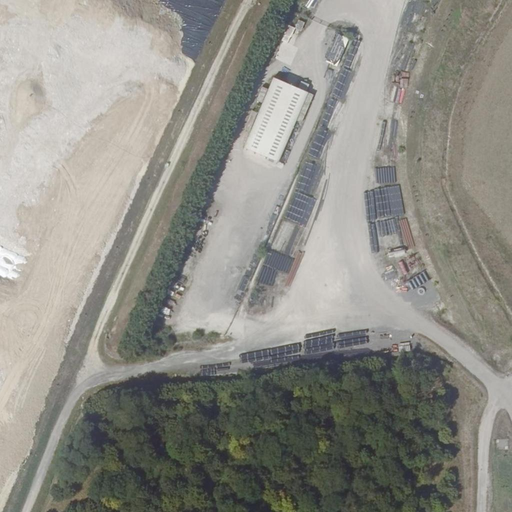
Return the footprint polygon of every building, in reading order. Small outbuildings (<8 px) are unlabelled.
[(292,36),(294,26),(285,24),(283,34),(292,36)] [(269,76),(243,151),(250,153),(251,151),(282,162),(307,90),(269,76)] [(411,243),(400,246),(408,274),(418,271),(411,243)] [(418,296),(428,294),(425,275),(414,277),(418,296)] [(267,307),(286,310),(289,296),(269,292),(267,307)]
